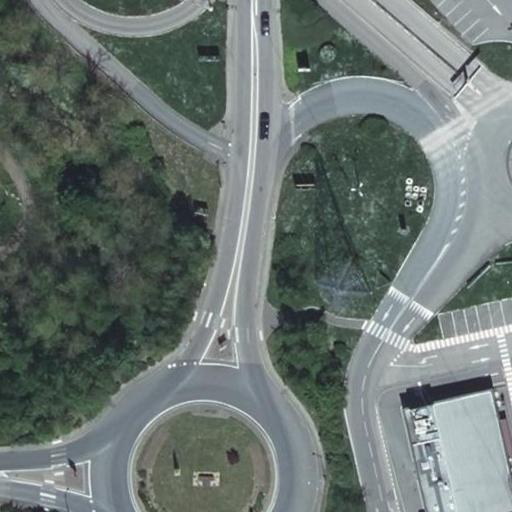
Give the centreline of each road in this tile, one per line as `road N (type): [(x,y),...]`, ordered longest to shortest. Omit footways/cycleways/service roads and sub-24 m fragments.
road 1 (secondary): [(251,0),(253,170),(240,254)]
road 2 (secondary): [(240,254),(203,315),(178,381)]
road 3 (unknown): [(373,451),(511,422)]
road 4 (secondary): [(300,511),(307,473),(301,441),(258,390)]
road 5 (secondary): [(258,390),(244,334),(240,254)]
